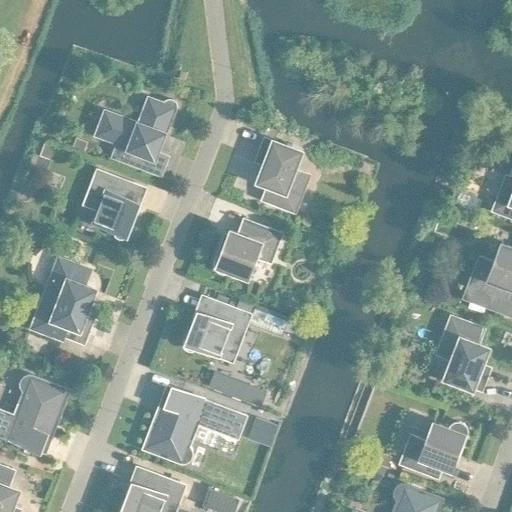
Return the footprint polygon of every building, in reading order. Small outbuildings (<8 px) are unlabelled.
[(185,114),(184,111),(181,109),(177,108),(174,110),(172,113),(158,107),(148,134),(114,121),(106,144),(128,152),(123,165),(155,177),(160,164),(162,165),(167,152),(169,153),(177,130),(180,131),(185,118),(185,114)] [(84,147),(80,156),(92,161),(96,151),(84,147)] [(273,148),(268,162),(278,165),(269,189),(278,192),(272,208),(303,220),(317,184),(301,178),(307,161),(273,148)] [(128,247),(131,248),(135,246),(137,243),(141,233),(138,232),(152,198),(107,180),(95,212),(108,217),(103,230),(124,238),(123,242),(125,245),(128,247)] [(511,196),(503,219),(511,222),(511,196)] [(463,199),(459,211),(486,221),(490,209),(463,199)] [(278,271),(288,243),(252,229),(247,243),(238,240),(232,256),(230,255),(224,270),(223,274),(225,278),(228,281),(232,283),(236,282),(240,280),(242,277),(258,283),(264,265),(278,271)] [(511,253),(510,253),(503,270),(490,265),(474,306),(498,315),(503,302),(511,305),(511,253)] [(72,344),(93,352),(103,326),(93,322),(102,299),(93,295),(99,280),(68,268),(42,337),(71,348),(72,344)] [(197,360),(201,360),(204,359),(206,356),(240,369),(258,324),(221,310),(216,323),(208,320),(200,341),(197,340),(193,351),(193,354),(194,358),(197,360)] [(456,386),(490,399),(495,385),(486,381),(495,358),(486,354),(492,339),(461,327),(447,362),(463,368),(456,386)] [(391,376),(386,389),(405,396),(409,383),(391,376)] [(223,382),(218,396),(229,401),(235,386),(223,382)] [(58,432),(62,433),(74,401),(55,394),(56,391),(41,385),(37,385),(33,386),(30,389),(29,392),(29,396),(31,400),(35,402),(26,425),(0,415),(0,441),(48,459),(58,432)] [(259,395),(254,409),(270,415),(275,401),(259,395)] [(204,431),(246,447),(255,425),(182,397),(172,424),(168,423),(156,456),(174,462),(173,466),(188,472),(192,472),(196,471),(199,468),(201,464),(201,460),(199,456),(195,454),(204,431)] [(265,427),(257,448),(279,456),(286,436),(265,427)] [(447,485),(453,472),(461,475),(467,459),(470,460),(475,445),(476,440),(475,437),(472,433),(468,432),(464,432),(460,434),(458,438),(442,432),(435,449),(421,444),(411,471),(447,485)] [(386,461),(382,471),(396,476),(400,466),(386,461)] [(364,466),(359,478),(388,489),(393,477),(364,466)] [(0,511),(20,511),(25,500),(16,497),(22,481),(0,472),(0,511)] [(185,511),(192,495),(156,481),(150,495),(142,491),(134,511),(132,511),(131,511),(185,511)] [(446,511),(448,510),(429,503),(431,500),(415,494),(411,493),(407,495),(404,498),(403,502),(403,506),(405,509),(409,511),(408,511),(446,511)] [(218,498),(213,511),(246,511),(247,509),(218,498)]
